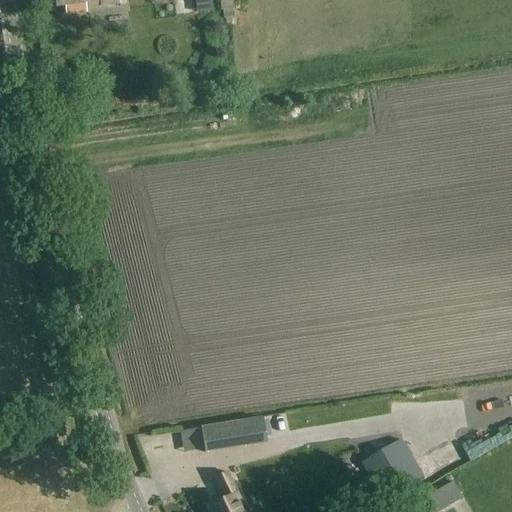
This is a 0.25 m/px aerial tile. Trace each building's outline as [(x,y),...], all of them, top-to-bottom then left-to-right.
[(84,8),(122,5),(121,0),(51,0),(53,9),(66,7),(67,16),(84,15),(84,8)] [(265,442),(261,417),(201,427),(205,452),(265,442)] [(463,454),(454,438),(437,448),(446,464),(463,454)] [(206,511),(237,511),(233,502),(235,501),(223,476),(212,481),(221,499),(204,507),(206,511)] [(449,481),(414,499),(420,511),(428,511),(457,497),(449,481)]
